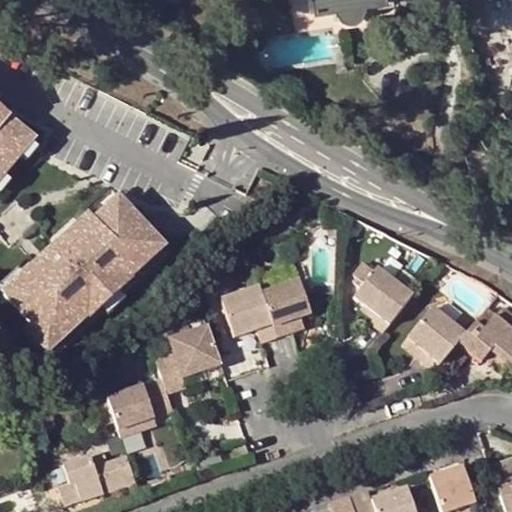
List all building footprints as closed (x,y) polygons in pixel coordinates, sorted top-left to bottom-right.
[(313,0),(315,8),(334,4),(338,10),(341,14),(345,15),(351,16),(357,13),(360,8),(362,1),(366,0),(313,0)] [(287,2),(278,3),(279,13),(289,13),(287,2)] [(4,116),(0,112),(0,177),(30,142),(2,119),(4,116)] [(116,202),(112,197),(89,218),(93,223),(116,202)] [(93,223),(89,218),(3,296),(52,349),(86,318),(88,320),(128,285),(125,282),(160,250),(116,202),(93,223)] [(380,340),(411,302),(404,298),(380,278),(362,264),(352,277),(364,287),(351,304),(359,311),(372,321),(369,325),(366,329),(380,340)] [(380,278),(404,298),(413,286),(389,267),(380,278)] [(261,296),(277,343),(292,338),(289,326),(299,322),(310,319),(298,286),(261,296)] [(260,349),(277,343),(261,296),(259,290),(220,304),(232,341),(255,335),(258,344),(260,349)] [(491,304),(483,313),(499,326),(507,317),(491,304)] [(357,315),(369,325),(372,321),(359,311),(357,315)] [(417,368),(430,380),(456,348),(463,339),(430,313),(404,344),(424,361),(419,367),(417,368)] [(511,336),(499,326),(483,313),(463,339),(456,348),(478,366),(487,357),(511,377),(511,336)] [(289,326),(292,338),(304,334),(299,322),(289,326)] [(169,355),(153,361),(162,385),(166,397),(185,390),(183,385),(221,372),(207,334),(166,347),(169,355)] [(235,351),(258,344),(255,335),(232,341),(235,351)] [(397,352),(419,367),(424,361),(404,344),(397,352)] [(487,357),(480,365),(497,379),(503,371),(487,357)] [(105,405),(113,426),(120,444),(142,436),(140,427),(152,423),(172,416),(166,397),(162,385),(105,405)] [(155,431),(152,423),(140,427),(142,436),(155,431)] [(63,511),(71,511),(136,489),(126,461),(106,467),(104,460),(92,466),(91,462),(63,472),(68,486),(57,489),(63,511)] [(488,471),(501,511),(511,511),(511,464),(488,471)] [(462,473),(429,483),(439,511),(464,511),(473,509),(462,473)] [(374,511),(413,511),(407,493),(371,504),(374,511)] [(332,511),(353,511),(350,501),(331,508),(332,511)]
